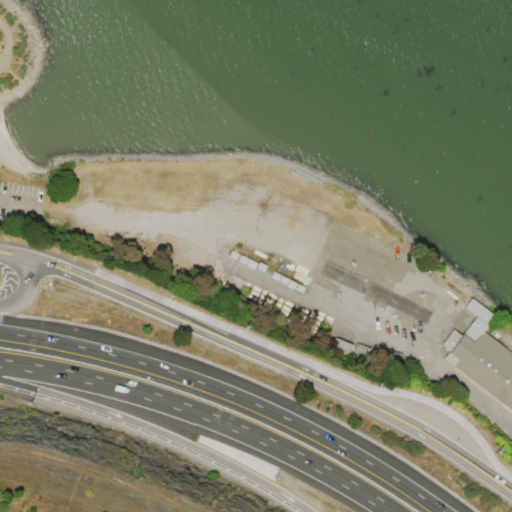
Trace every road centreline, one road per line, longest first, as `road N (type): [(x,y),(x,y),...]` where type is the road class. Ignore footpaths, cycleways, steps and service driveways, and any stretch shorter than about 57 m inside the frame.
road 1 (tertiary): [(0,248),(101,277),(338,389),(511,490)]
road 2 (motorway): [(441,511),(367,462),(228,393),(110,354),(0,332)]
road 3 (motorway): [(0,362),(92,380),(209,417),(321,469),(390,511)]
road 4 (motorway): [(0,379),(148,427),(309,511)]
